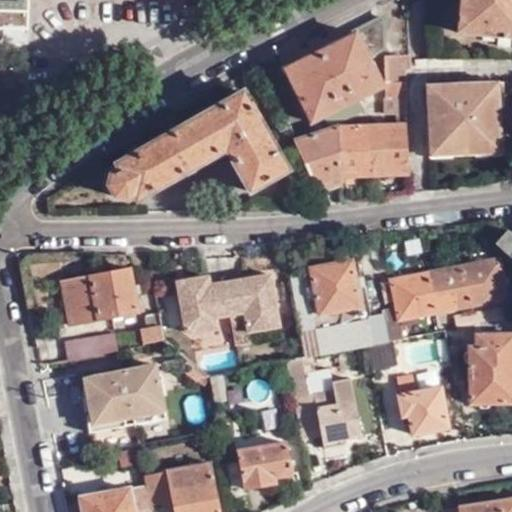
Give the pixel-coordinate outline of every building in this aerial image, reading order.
[(0,0),(0,10),(26,11),(31,11),(30,0),(0,0)] [(511,0),(459,0),(457,33),(497,37),(497,45),(508,46),(509,38),(511,38),(511,0)] [(26,11),(0,10),(0,26),(26,27),(26,11)] [(382,51),(382,19),(282,70),(308,124),(322,117),(327,127),(361,110),(356,99),(379,87),(365,59),(382,51)] [(407,81),(407,56),(382,58),(383,98),(404,97),(404,83),(407,81)] [(453,102),(452,86),(426,87),(431,157),(477,155),(476,146),(500,145),(496,83),(466,85),(468,102),(453,102)] [(466,85),(452,86),(453,102),(468,102),(466,85)] [(285,171),(241,93),(115,164),(117,169),(111,172),(107,186),(113,197),(126,202),(134,197),(136,201),(225,151),(248,192),(285,171)] [(383,116),(405,114),(404,97),(383,98),(383,116)] [(340,178),(408,174),(406,123),(337,128),(337,132),(340,178)] [(316,196),(340,187),(340,178),(337,132),(293,147),(316,196)] [(476,146),(477,155),(477,157),(501,156),(500,145),(476,146)] [(511,233),(505,227),(503,228),(506,232),(511,236),(511,233)] [(510,255),(511,252),(511,236),(506,232),(503,228),(496,236),(495,242),(510,255)] [(471,265),(460,267),(467,306),(505,299),(498,260),(487,262),(485,252),(470,255),(471,265)] [(362,290),(359,268),(357,261),(305,270),(306,275),(310,300),(314,299),(317,317),(361,309),(359,291),(362,290)] [(377,288),(373,266),(359,268),(362,290),(377,288)] [(426,274),(433,312),(467,306),(460,267),(426,274)] [(135,302),(130,272),(61,286),(69,331),(137,318),(135,302)] [(136,272),(130,272),(135,302),(142,301),(136,272)] [(387,343),(393,342),(402,340),(398,319),(433,312),(426,274),(392,280),(395,308),(381,310),(387,343)] [(209,293),(208,286),(206,278),(175,283),(184,331),(190,335),(217,331),(215,320),(244,314),(247,333),(278,327),(269,275),(237,281),(238,288),(209,293)] [(306,275),(289,277),(294,302),(310,300),(306,275)] [(237,281),(208,286),(209,293),(238,288),(237,281)] [(304,359),(365,347),(387,343),(381,310),(377,288),(362,290),(359,291),(361,309),(317,317),(314,299),(310,300),(294,302),(304,359)] [(511,318),(511,308),(511,306),(494,309),(496,321),(511,318)] [(496,321),(494,309),(469,314),(471,326),(473,326),(496,321)] [(454,317),(455,329),(471,326),(469,314),(454,317)] [(511,324),(511,318),(496,321),(473,326),(475,350),(463,350),(463,367),(469,367),(470,406),(511,403),(511,324)] [(141,334),(142,348),(159,345),(157,331),(141,334)] [(114,332),(64,336),(66,355),(115,351),(114,332)] [(365,347),(370,372),(397,366),(393,342),(387,343),(365,347)] [(285,362),(303,442),(321,439),(323,450),(343,447),(342,441),(360,438),(350,383),(332,386),(333,394),(309,399),(305,378),(302,359),(285,362)] [(116,384),(115,375),(84,380),(90,411),(92,421),(118,416),(123,421),(162,414),(154,368),(124,373),(126,382),(116,384)] [(333,394),(332,386),(329,372),(305,378),(309,399),(333,394)] [(124,373),(115,375),(116,384),(126,382),(124,373)] [(447,430),(440,388),(399,396),(402,417),(408,416),(412,436),(447,430)] [(189,423),(206,420),(201,395),(184,398),(189,423)] [(92,421),(90,411),(87,415),(85,419),(88,434),(163,421),(162,414),(123,421),(118,416),(92,421)] [(285,442),(238,452),(243,478),(246,490),(274,485),(273,479),(291,476),(285,442)] [(137,447),(114,451),(121,491),(144,487),(142,476),(137,447)] [(243,478),(238,452),(225,454),(232,481),(243,478)] [(144,487),(147,506),(172,502),(173,511),(217,511),(209,464),(142,476),(144,487)] [(148,511),(147,506),(144,487),(121,491),(77,499),(80,511),(148,511)] [(511,511),(511,500),(441,511),(440,511),(511,511)]
